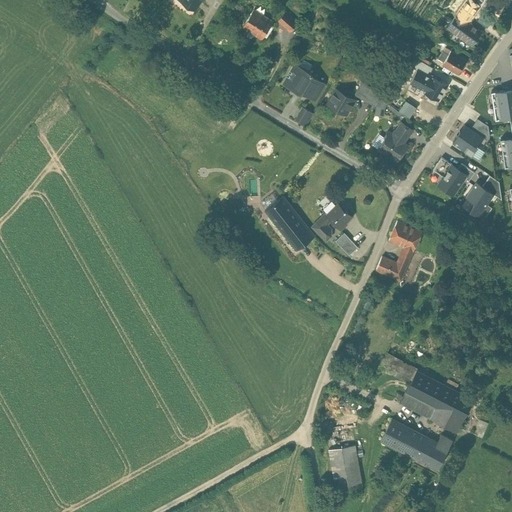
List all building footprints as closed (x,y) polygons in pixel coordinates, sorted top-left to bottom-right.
[(181,0),(195,8),(200,0),(181,0)] [(253,8),(243,25),(262,36),(272,20),(253,8)] [(472,15),(487,26),(492,19),(477,8),(472,15)] [(298,20),(286,10),(278,19),(290,29),(298,20)] [(456,15),(448,25),(458,33),(471,43),(481,30),(467,20),(466,22),(456,15)] [(466,59),(451,49),(448,53),(443,50),(439,57),(444,60),(443,63),(458,72),(466,59)] [(432,57),(423,52),(422,54),(420,58),(428,63),(432,57)] [(312,72),(298,64),(294,70),(292,69),(288,77),(290,78),(286,85),(295,90),(296,88),(314,99),(323,83),(318,80),(319,78),(311,74),(312,72)] [(429,75),(417,69),(410,81),(422,87),(429,75)] [(447,83),(433,76),(432,77),(429,75),(422,87),(425,89),(424,91),(438,99),(447,83)] [(369,86),(361,81),(355,92),(363,97),(369,86)] [(382,93),(369,86),(363,97),(376,104),(382,93)] [(354,99),(336,88),(328,103),(346,113),(354,99)] [(511,89),(490,92),(494,119),(511,116),(511,89)] [(416,106),(406,99),(399,110),(409,117),(416,106)] [(313,112),(302,105),(295,118),(306,125),(313,112)] [(479,118),(473,127),(484,136),(488,138),(491,134),(490,125),(479,118)] [(412,129),(402,122),(397,129),(407,136),(412,129)] [(473,154),(484,136),(473,127),(465,123),(454,142),(473,154)] [(397,129),(393,134),(389,131),(385,136),(386,137),(378,148),(388,154),(397,159),(407,145),(405,143),(403,144),(402,140),(404,139),(407,136),(397,129)] [(511,137),(500,139),(504,166),(511,164),(511,137)] [(433,169),(444,176),(452,164),(442,157),(433,169)] [(462,162),(458,168),(466,173),(464,177),(469,180),(475,172),(462,162)] [(453,193),(464,177),(466,173),(458,168),(452,164),(444,176),(439,184),(453,193)] [(494,194),(501,198),(499,182),(489,175),(482,186),(494,194)] [(482,186),(474,181),(464,197),(473,203),(468,211),(479,218),(494,194),(482,186)] [(265,207),(278,199),(273,192),(261,201),(265,207)] [(314,235),(283,196),(266,210),(297,249),(314,235)] [(326,213),(317,221),(312,226),(326,240),(331,235),(331,228),(326,223),(331,219),(341,229),(347,222),(346,221),(352,215),(345,208),(344,209),(339,203),(327,214),(326,213)] [(422,230),(397,220),(389,239),(414,250),(422,230)] [(344,232),(336,240),(341,246),(350,238),(344,232)] [(350,238),(341,246),(349,255),(358,246),(350,238)] [(397,262),(382,255),(376,268),(400,279),(410,257),(401,253),(397,262)] [(374,278),(352,328),(358,331),(380,281),(374,278)] [(387,354),(380,367),(391,373),(398,360),(387,354)] [(417,370),(398,360),(391,373),(411,382),(417,370)] [(474,399),(417,370),(411,382),(400,402),(457,431),(474,399)] [(422,433),(392,418),(381,440),(411,455),(422,433)] [(438,441),(422,433),(411,455),(438,469),(452,441),(441,435),(438,441)] [(355,444),(329,449),(337,492),(363,487),(355,444)]
